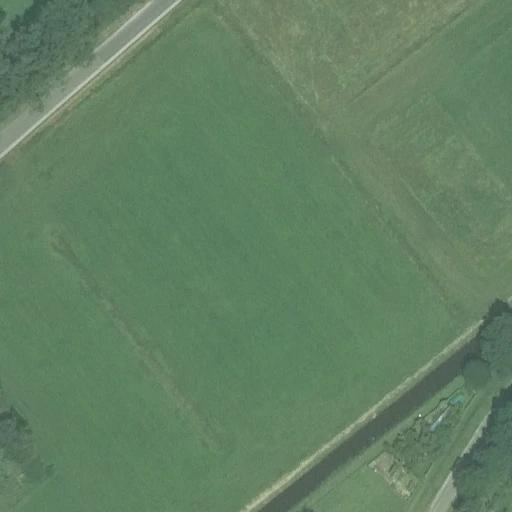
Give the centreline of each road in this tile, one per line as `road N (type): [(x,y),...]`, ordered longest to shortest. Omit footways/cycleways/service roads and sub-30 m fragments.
road 1 (unclassified): [(0,141),(170,0)]
road 2 (unclassified): [(433,511),(511,384)]
